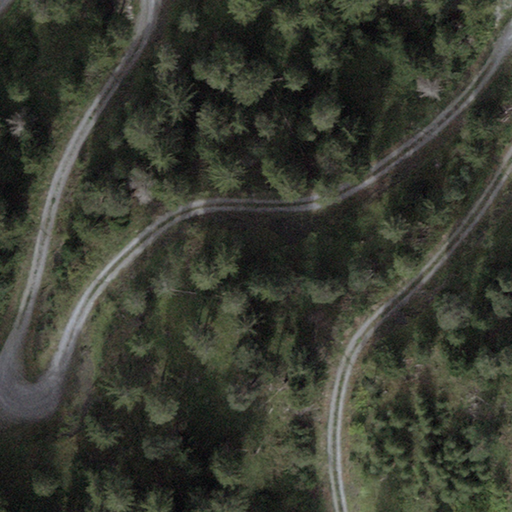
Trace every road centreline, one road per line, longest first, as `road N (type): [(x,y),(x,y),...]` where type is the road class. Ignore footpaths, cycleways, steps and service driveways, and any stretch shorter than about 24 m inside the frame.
road 1 (track): [(146,0),(138,44),(72,142),(2,375),(7,401),(36,405),(93,285),(171,211),(234,201),(304,206),(368,178),(420,139),(511,32)]
road 2 (track): [(511,160),(448,249),(375,319),(345,367),(332,448),(343,511)]
